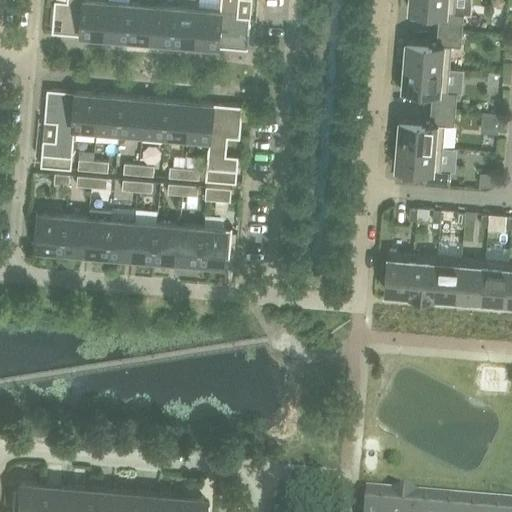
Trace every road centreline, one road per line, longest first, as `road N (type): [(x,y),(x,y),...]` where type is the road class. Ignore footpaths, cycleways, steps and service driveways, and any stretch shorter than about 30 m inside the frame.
road 1 (residential): [(289,301),(352,306),(380,0)]
road 2 (residential): [(289,301),(316,0)]
road 3 (residential): [(289,301),(22,280)]
road 4 (residential): [(8,453),(270,480)]
road 5 (residential): [(42,54),(22,280)]
